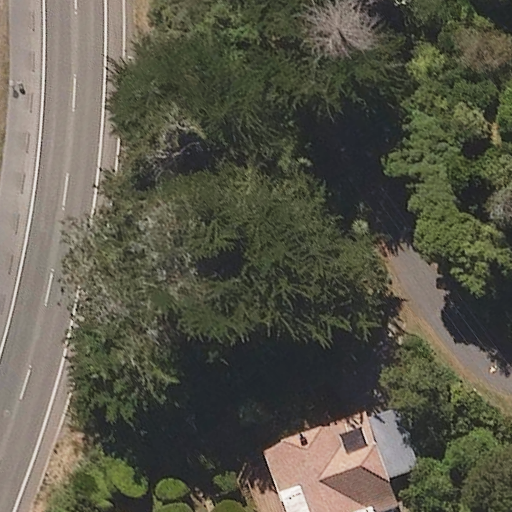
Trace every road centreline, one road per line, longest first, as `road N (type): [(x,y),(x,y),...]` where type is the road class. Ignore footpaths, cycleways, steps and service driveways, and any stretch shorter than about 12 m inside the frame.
road 1 (residential): [(198,0),(299,113),(431,294),(511,363)]
road 2 (secondary): [(79,0),(64,240),(39,355),(0,455)]
